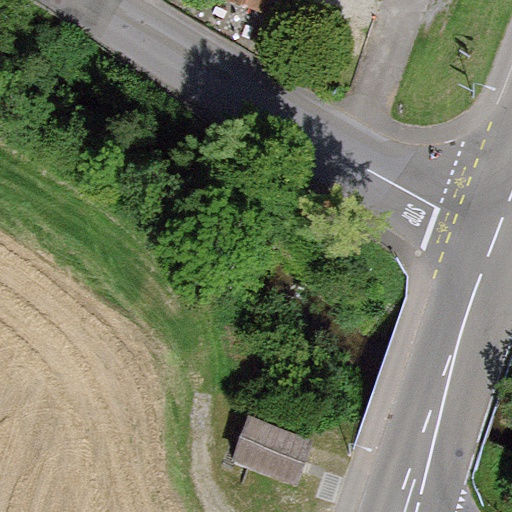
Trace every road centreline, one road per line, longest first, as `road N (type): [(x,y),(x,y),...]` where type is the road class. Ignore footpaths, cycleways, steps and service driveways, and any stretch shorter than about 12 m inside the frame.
road 1 (residential): [(74,0),(449,217),(496,235)]
road 2 (track): [(0,161),(110,239),(176,326),(193,458),(220,511)]
road 3 (secondary): [(407,511),(496,235)]
